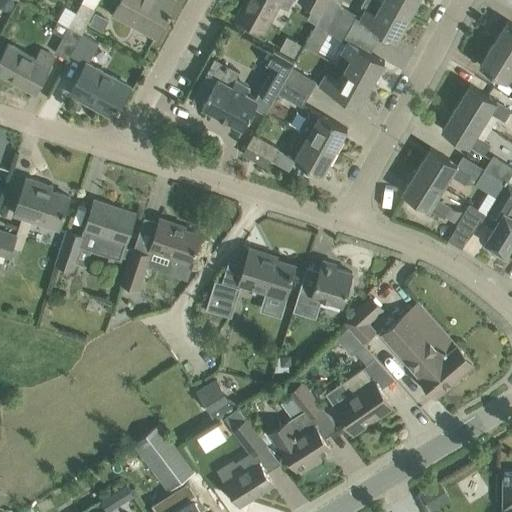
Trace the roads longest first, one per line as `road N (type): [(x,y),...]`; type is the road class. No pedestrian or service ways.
road 1 (residential): [(347,225),(463,0)]
road 2 (unclassified): [(347,225),(128,153)]
road 3 (tertiary): [(343,511),(511,408)]
road 4 (unclassified): [(511,313),(457,269),(347,225)]
road 5 (residential): [(128,153),(210,0)]
road 6 (unclassified): [(128,153),(0,116)]
